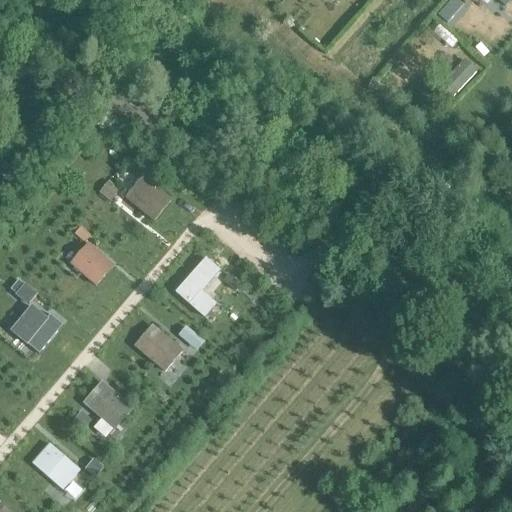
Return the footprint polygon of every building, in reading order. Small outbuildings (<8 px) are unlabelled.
[(446,108),(478,73),(464,61),(433,95),(446,108)] [(152,226),(171,204),(143,180),(124,202),(152,226)] [(113,271),(87,248),(68,268),(95,292),(113,271)] [(222,250),(216,257),(226,266),(232,259),(222,250)] [(213,279),(200,266),(170,299),(200,323),(211,311),(197,298),(213,279)] [(39,356),(63,327),(50,317),(46,321),(32,309),(12,333),(39,356)] [(183,356),(151,329),(133,351),(164,378),(183,356)] [(133,413),(101,386),(81,408),(113,436),(133,413)] [(79,476),(48,449),(30,469),(62,496),(79,476)]
